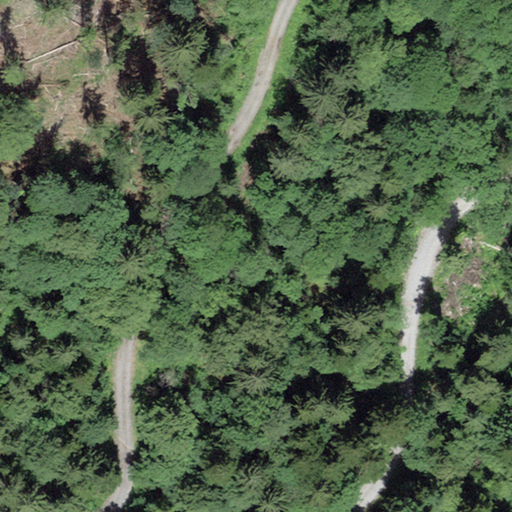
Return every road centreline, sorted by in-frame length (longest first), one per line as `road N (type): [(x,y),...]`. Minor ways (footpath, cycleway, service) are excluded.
road 1 (track): [(233,136),(149,267),(128,353),(128,466),(113,511)]
road 2 (track): [(348,511),(374,490),(397,448),(414,285),(430,241),(465,201),(511,169)]
road 3 (track): [(233,136),(292,0)]
